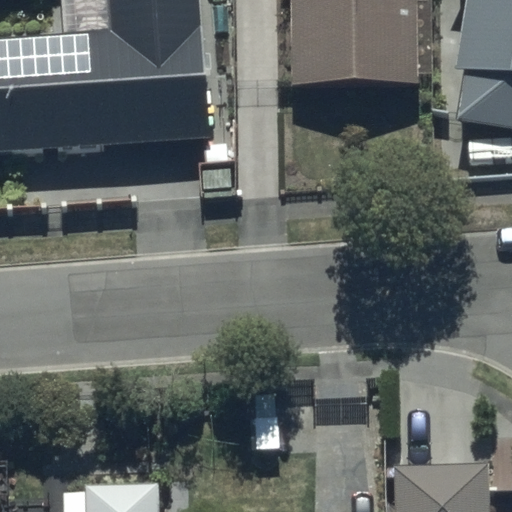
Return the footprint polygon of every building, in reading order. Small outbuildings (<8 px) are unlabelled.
[(189,0),(52,0),(55,47),(0,50),(0,160),(198,149),(189,0)] [(405,0),(281,0),(282,94),(407,92),(405,0)] [(511,0),(455,0),(438,83),(452,88),(443,134),(511,145),(511,0)] [(479,511),(479,473),(381,475),(381,511),(479,511)] [(12,511),(88,511),(88,480),(12,481),(12,511)]
